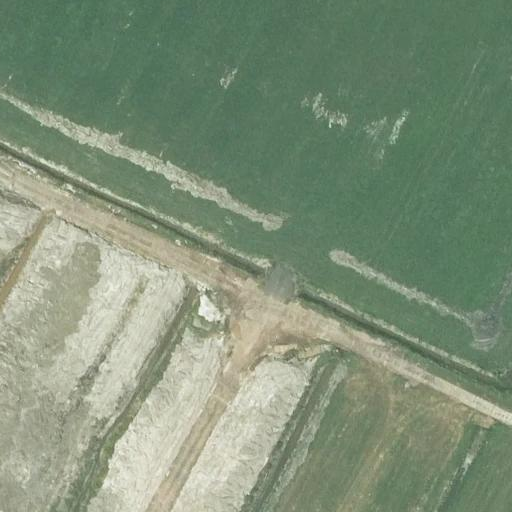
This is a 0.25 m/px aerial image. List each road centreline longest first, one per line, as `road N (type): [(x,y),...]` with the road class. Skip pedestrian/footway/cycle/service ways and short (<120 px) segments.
road 1 (track): [(511,419),(306,317),(256,330),(159,511)]
road 2 (track): [(306,317),(0,170)]
